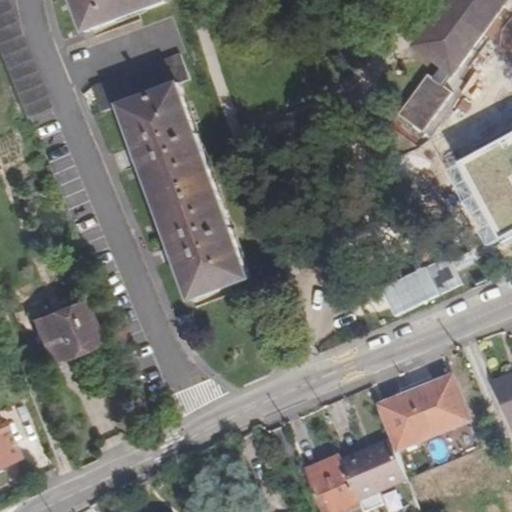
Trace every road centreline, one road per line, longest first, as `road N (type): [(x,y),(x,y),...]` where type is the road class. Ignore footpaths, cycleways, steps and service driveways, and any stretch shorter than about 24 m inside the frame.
road 1 (residential): [(175,364),(22,0)]
road 2 (tertiary): [(511,302),(209,427)]
road 3 (tertiary): [(209,427),(39,511)]
